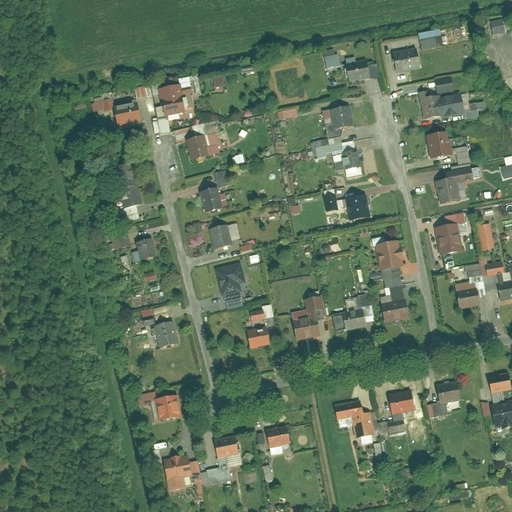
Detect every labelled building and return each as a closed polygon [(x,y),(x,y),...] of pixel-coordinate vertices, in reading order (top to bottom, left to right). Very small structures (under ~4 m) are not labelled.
[(492,37),(511,33),(511,25),(510,14),(489,19),(492,37)] [(421,50),(443,47),(441,30),(419,33),(421,50)] [(393,53),(397,73),(420,69),(416,49),(393,53)] [(325,57),(327,68),(340,66),(339,55),(325,57)] [(349,82),(369,78),(365,59),(345,63),(349,82)] [(158,89),(164,117),(185,113),(179,85),(158,89)] [(136,88),(136,98),(146,97),(146,87),(136,88)] [(460,92),(440,96),(439,93),(430,95),(429,91),(418,94),(423,121),(438,118),(439,120),(464,115),(460,92)] [(111,94),(94,97),(95,104),(92,104),(93,112),(113,109),(111,94)] [(117,127),(142,121),(137,102),(113,107),(117,127)] [(330,110),(334,132),(353,128),(349,106),(330,110)] [(280,121),(298,117),(297,108),(278,113),(280,121)] [(426,134),(431,159),(452,155),(448,130),(426,134)] [(186,139),(191,160),(210,155),(204,134),(186,139)] [(455,149),(457,165),(470,163),(468,147),(455,149)] [(342,152),(345,169),(361,166),(358,149),(342,152)] [(511,164),(501,167),(503,179),(511,177),(511,164)] [(215,173),(218,188),(230,185),(227,171),(215,173)] [(441,204),(461,200),(456,177),(436,181),(441,204)] [(124,208),(141,204),(136,184),(119,189),(124,208)] [(204,213),(222,208),(216,187),(198,192),(204,213)] [(335,190),(324,191),(325,211),(344,210),(343,200),(336,201),(335,190)] [(344,199),(349,221),(370,217),(366,195),(344,199)] [(299,206),(291,207),(292,214),(300,213),(299,206)] [(483,209),(484,220),(496,219),(495,208),(483,209)] [(435,227),(440,255),(462,251),(457,223),(435,227)] [(209,229),(215,250),(232,246),(226,224),(209,229)] [(478,226),(482,252),(495,250),(490,224),(478,226)] [(112,236),(114,245),(105,246),(106,250),(130,247),(128,234),(112,236)] [(136,242),(141,261),(156,257),(151,237),(136,242)] [(376,245),(380,270),(404,266),(403,261),(404,260),(402,247),(400,247),(399,241),(376,245)] [(242,291),(240,285),(245,284),(240,264),(215,270),(222,296),(242,291)] [(511,266),(509,268),(511,280),(497,283),(500,302),(511,299),(511,266)] [(146,282),(157,279),(155,272),(144,274),(146,282)] [(455,292),(459,310),(480,307),(476,288),(455,292)] [(296,340),(320,336),(315,311),(323,309),(321,297),(302,300),(305,318),(293,320),(296,340)] [(242,298),(226,302),(228,310),(244,306),(242,298)] [(380,304),(384,324),(409,319),(405,299),(380,304)] [(262,307),(262,310),(250,312),(252,322),(274,317),(271,305),(262,307)] [(346,332),(367,328),(363,309),(342,313),(346,332)] [(153,326),(159,348),(179,343),(173,321),(153,326)] [(248,330),(251,349),(270,346),(267,327),(248,330)] [(488,376),(491,393),(511,389),(508,372),(488,376)] [(436,386),(440,404),(460,401),(456,382),(436,386)] [(388,395),(392,416),(415,411),(411,391),(388,395)] [(155,398),(158,421),(180,417),(177,395),(155,398)] [(511,400),(490,404),(495,428),(511,424),(511,400)] [(337,421),(351,418),(355,438),(375,435),(371,412),(363,413),(361,401),(334,405),(337,421)] [(482,404),(484,416),(490,416),(489,403),(482,404)] [(266,430),(270,449),(290,445),(286,426),(266,430)] [(214,440),(217,458),(239,454),(235,436),(214,440)] [(374,445),(377,460),(383,459),(380,444),(374,445)] [(185,487),(184,477),(192,476),(189,455),(163,459),(168,490),(185,487)] [(271,466),(263,467),(267,482),(274,481),(271,466)] [(450,494),(451,499),(467,498),(466,484),(455,485),(456,493),(450,494)]
